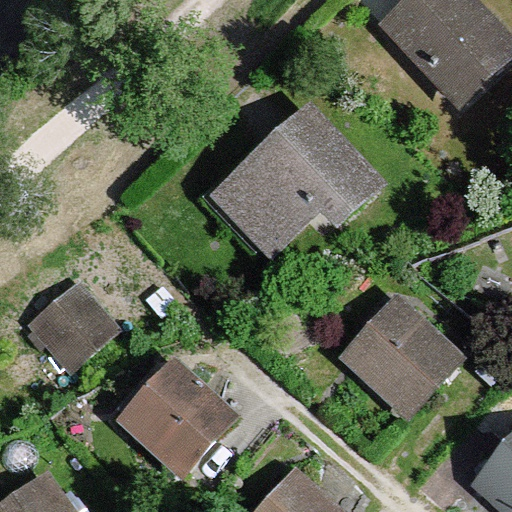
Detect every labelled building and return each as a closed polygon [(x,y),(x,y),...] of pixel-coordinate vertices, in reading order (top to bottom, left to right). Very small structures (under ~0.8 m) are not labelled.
[(511,41),(472,0),(415,0),(380,33),(459,117),(511,67),(511,41)] [(213,211),(274,270),(317,226),(336,244),(388,191),(308,113),(213,211)] [(78,285),(29,330),(72,376),(121,331),(78,285)] [(397,306),(341,369),(407,426),(463,364),(397,306)] [(176,368),(119,429),(181,486),(237,425),(176,368)] [(511,511),(511,450),(472,494),(491,511),(511,511)] [(339,511),(300,478),(270,511),(339,511)] [(69,511),(49,479),(0,509),(0,511),(69,511)]
